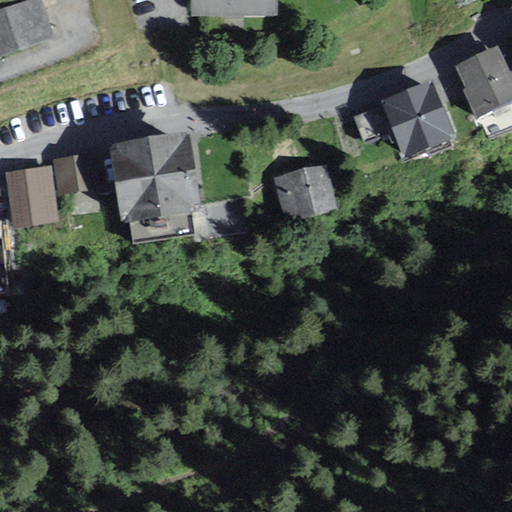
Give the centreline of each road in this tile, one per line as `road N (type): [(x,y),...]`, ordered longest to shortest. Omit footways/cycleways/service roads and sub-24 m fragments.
road 1 (unclassified): [(511,22),(419,73),(330,101),(0,160)]
road 2 (track): [(511,299),(75,511)]
